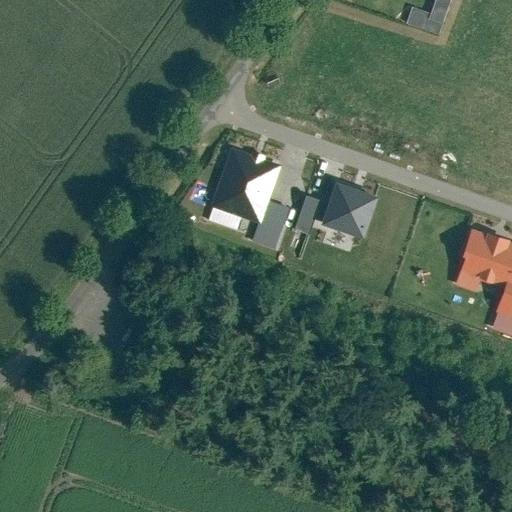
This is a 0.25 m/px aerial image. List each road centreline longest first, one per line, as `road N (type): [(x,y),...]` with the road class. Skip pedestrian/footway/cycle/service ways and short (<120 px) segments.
road 1 (residential): [(0,380),(27,364),(213,108)]
road 2 (residential): [(511,214),(213,108)]
road 3 (residential): [(213,108),(292,0)]
